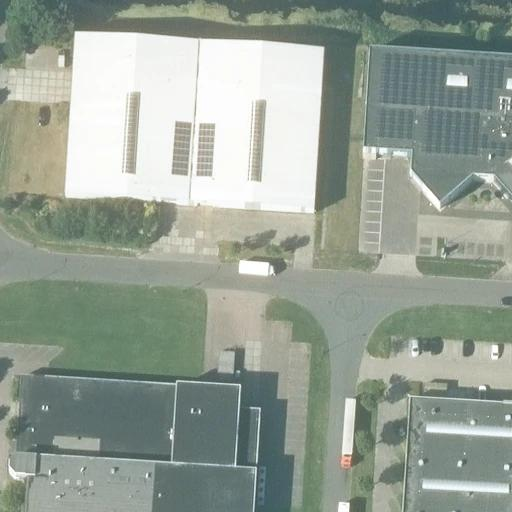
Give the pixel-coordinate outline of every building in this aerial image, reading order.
[(176,207),(188,207),(198,48),(75,40),(71,106),(65,200),(176,207)] [(198,48),(188,207),(313,215),(323,55),(198,48)] [(511,63),(417,57),(369,54),(362,155),(411,158),(410,178),(439,211),(472,182),(493,183),(511,204),(511,63)] [(218,354),(217,381),(232,382),(234,355),(218,354)] [(253,511),(260,415),(239,414),(240,393),(45,381),(21,379),(15,461),(10,467),(9,475),(15,482),(26,482),(24,511),(253,511)] [(403,511),(511,511),(511,409),(445,405),(446,388),(423,387),(422,404),(410,403),(403,511)]
